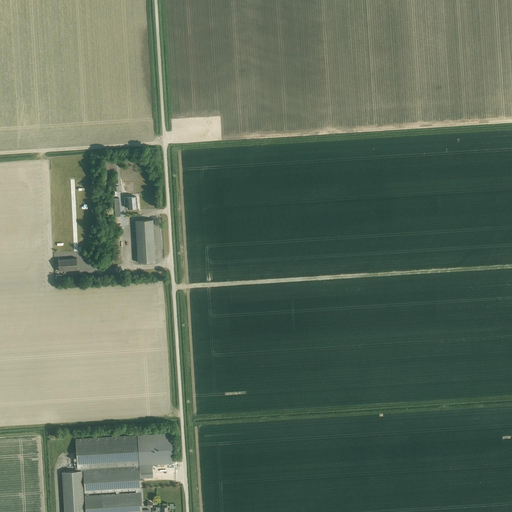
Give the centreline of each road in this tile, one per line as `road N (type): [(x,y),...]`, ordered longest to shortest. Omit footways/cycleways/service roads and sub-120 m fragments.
road 1 (unclassified): [(188,511),(156,0)]
road 2 (unknown): [(166,142),(0,152)]
